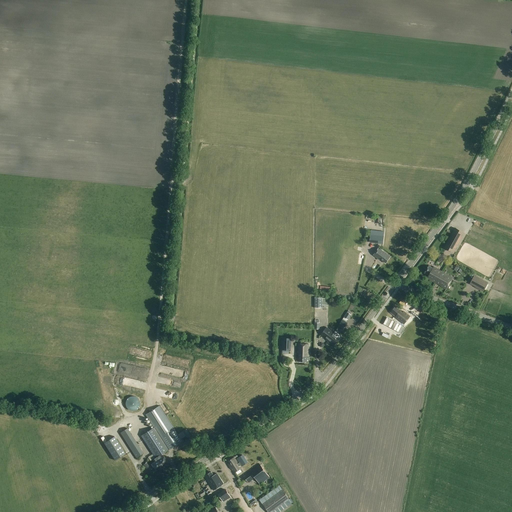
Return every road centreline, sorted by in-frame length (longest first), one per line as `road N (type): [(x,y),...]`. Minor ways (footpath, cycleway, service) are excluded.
road 1 (secondary): [(124,511),(316,384),(397,281)]
road 2 (track): [(156,349),(185,0)]
road 3 (secondary): [(397,281),(465,187),(511,94)]
road 4 (unclassified): [(511,327),(397,281)]
